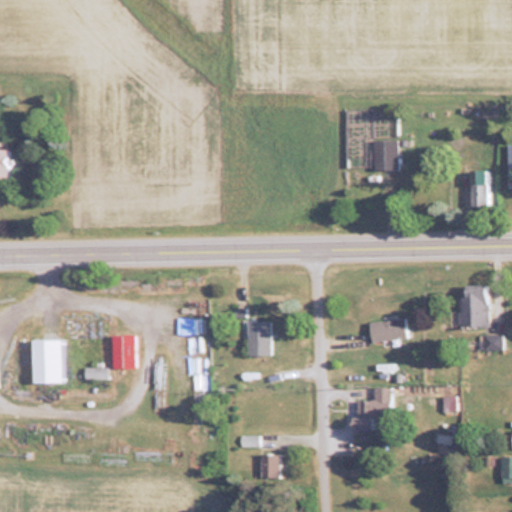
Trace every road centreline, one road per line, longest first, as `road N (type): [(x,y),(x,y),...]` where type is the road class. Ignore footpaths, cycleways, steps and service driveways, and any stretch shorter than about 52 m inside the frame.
road 1 (primary): [(0,259),(320,253)]
road 2 (residential): [(326,511),(320,253)]
road 3 (primary): [(320,253),(511,246)]
